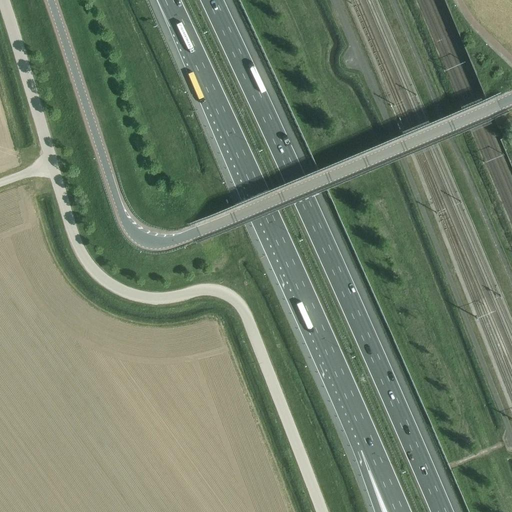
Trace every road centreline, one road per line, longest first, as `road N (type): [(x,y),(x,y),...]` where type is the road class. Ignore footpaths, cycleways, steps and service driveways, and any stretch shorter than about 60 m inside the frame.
road 1 (unclassified): [(318,511),(234,299),(210,292),(163,305),(133,301),(96,276),(74,242),(2,0)]
road 2 (motorway): [(441,511),(213,0)]
road 3 (track): [(506,511),(283,0)]
road 4 (motorway): [(169,0),(368,443)]
road 5 (secondary): [(197,231),(511,98)]
road 6 (secondary): [(197,231),(155,242),(125,223),(50,0)]
